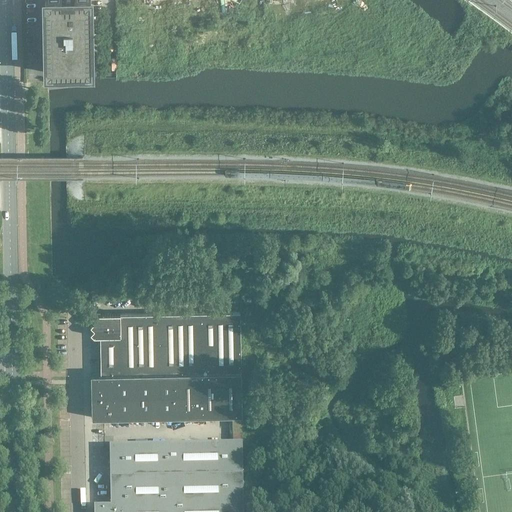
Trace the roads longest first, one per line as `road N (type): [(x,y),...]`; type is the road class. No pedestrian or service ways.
road 1 (tertiary): [(12,362),(5,0)]
road 2 (unclassified): [(78,511),(74,317)]
road 3 (tertiary): [(15,511),(12,362)]
